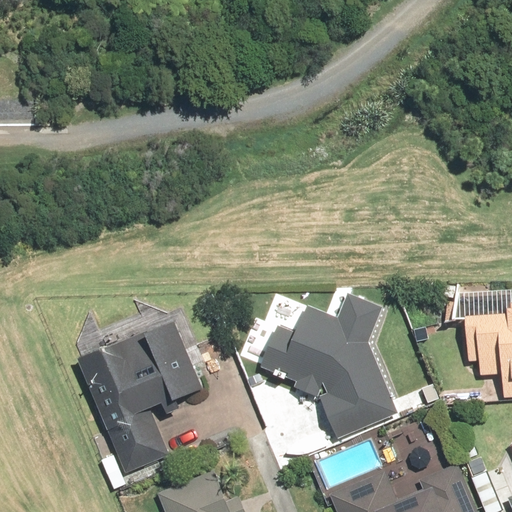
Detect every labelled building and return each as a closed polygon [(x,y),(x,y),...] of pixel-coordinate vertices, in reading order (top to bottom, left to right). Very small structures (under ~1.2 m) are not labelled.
[(374,341),(388,305),(353,291),(343,316),(313,304),(302,331),(283,324),(266,367),(301,380),(299,384),(324,395),(342,437),(403,411),(374,341)] [(501,398),(511,397),(511,303),(506,303),(507,308),(501,308),(501,314),(459,317),(463,362),(476,361),(477,376),(499,375),(501,398)] [(179,319),(84,356),(130,472),(174,455),(159,417),(188,405),(184,396),(206,387),(179,319)] [(129,483),(117,454),(106,459),(117,488),(129,483)] [(482,511),(461,462),(424,478),(428,488),(402,499),(389,469),(334,492),(342,511),(482,511)] [(220,470),(164,492),(171,511),(252,511),(245,494),(232,499),(220,470)]
